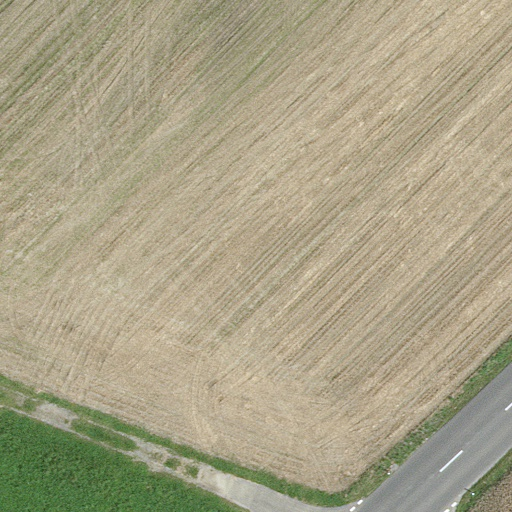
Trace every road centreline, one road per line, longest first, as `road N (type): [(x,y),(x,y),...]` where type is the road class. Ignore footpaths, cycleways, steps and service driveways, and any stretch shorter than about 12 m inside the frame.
road 1 (track): [(277,511),(0,390)]
road 2 (tertiary): [(399,511),(511,406)]
